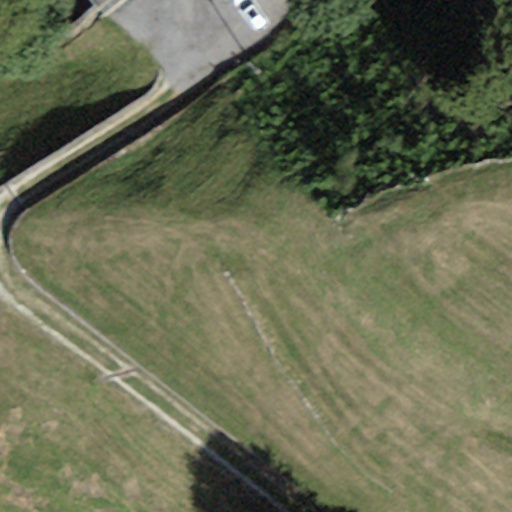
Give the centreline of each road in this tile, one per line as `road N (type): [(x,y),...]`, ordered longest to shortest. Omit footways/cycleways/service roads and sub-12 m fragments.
road 1 (track): [(0,324),(229,511)]
road 2 (track): [(183,26),(171,62),(129,101),(0,175)]
